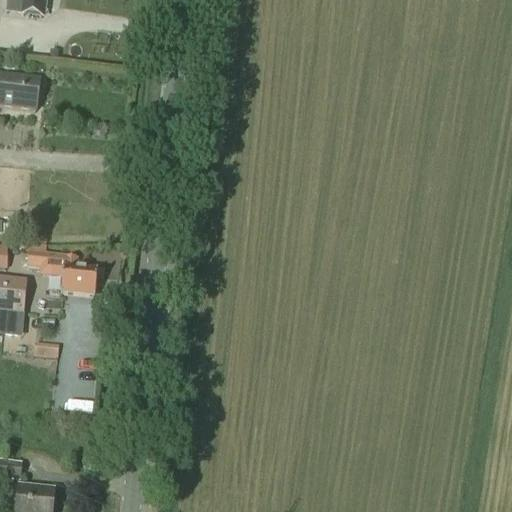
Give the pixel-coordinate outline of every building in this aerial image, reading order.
[(11,0),(10,11),(42,15),(43,0),(11,0)] [(0,109),(35,115),(39,83),(0,78),(0,109)] [(77,261),(28,256),(27,269),(39,270),(38,277),(61,280),(60,296),(94,300),(96,274),(76,272),(77,261)] [(27,280),(25,307),(55,308),(56,287),(44,287),(44,281),(27,280)] [(0,314),(22,316),(26,285),(0,282),(0,314)] [(57,355),(33,352),(33,360),(57,363),(57,355)] [(0,480),(19,482),(20,467),(0,465),(0,480)] [(51,511),(53,494),(16,491),(13,511),(51,511)]
